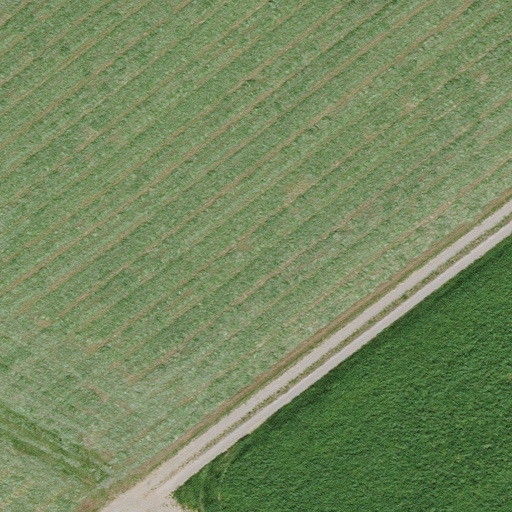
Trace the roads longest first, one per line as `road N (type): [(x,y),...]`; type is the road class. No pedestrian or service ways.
road 1 (track): [(145,508),(511,215)]
road 2 (track): [(0,428),(145,508)]
